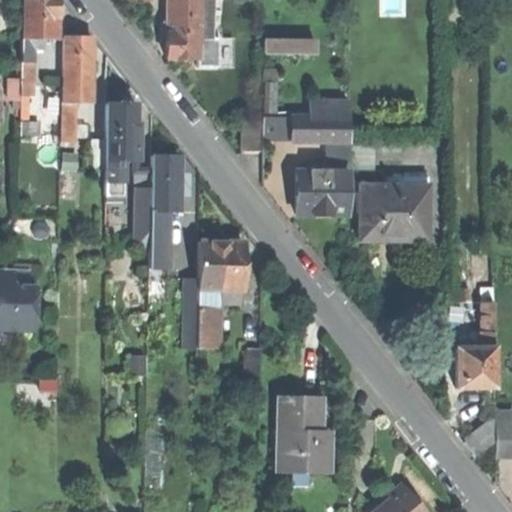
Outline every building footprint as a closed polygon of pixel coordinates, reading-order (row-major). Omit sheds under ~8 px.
[(30,44),(43,44),(43,38),(55,38),(55,0),(19,0),(19,44),(30,44)] [(182,58),(200,58),(200,38),(200,11),(200,0),(167,0),(167,58),(182,58)] [(212,11),(200,11),(200,38),(212,38),(212,11)] [(316,40),(263,40),(263,52),(303,52),(303,70),(316,70),(316,40)] [(75,41),(63,41),(62,102),(91,102),(91,41),(75,41)] [(29,94),(30,44),(19,44),(19,94),(29,94)] [(312,101),(312,117),(350,117),(350,101),(312,101)] [(119,104),(105,104),(104,159),(123,160),(137,160),(137,127),(134,127),(135,104),(119,104)] [(327,141),(335,141),(350,142),(350,117),(312,117),(293,117),(293,141),(327,141)] [(35,121),(17,121),(17,134),(35,134),(35,121)] [(259,122),(242,122),(242,151),(260,151),(259,122)] [(306,164),(297,173),(335,173),(335,141),(327,141),(327,157),(321,165),(306,164)] [(335,141),(335,173),(345,173),(349,173),(350,142),(335,141)] [(162,157),(148,157),(148,171),(148,188),(148,212),(167,212),(178,212),(178,202),(178,195),(178,177),(178,166),(178,157),(162,157)] [(122,196),(123,160),(104,159),(104,196),(122,196)] [(132,192),(136,192),(136,188),(148,188),(148,171),(132,171),(132,192)] [(319,215),(345,215),(345,173),(335,173),(297,173),(296,215),(319,215)] [(186,177),(184,177),(178,177),(178,195),(184,195),(186,195),(186,177)] [(392,241),(428,241),(428,184),(359,184),(359,241),(392,241)] [(135,231),(147,231),(148,212),(148,188),(136,188),(136,192),(135,231)] [(167,267),(167,212),(148,212),(147,231),(147,267),(167,267)] [(217,242),(196,242),(196,278),(196,289),(215,289),(220,289),(235,289),(241,289),(241,242),(217,242)] [(0,325),(9,326),(9,329),(14,330),(34,330),(35,284),(14,284),(15,267),(0,266),(0,325)] [(185,307),(196,307),(196,289),(196,278),(181,278),(181,307),(185,307)] [(215,307),(215,289),(196,289),(196,307),(215,307)] [(235,302),(235,289),(220,289),(220,302),(235,302)] [(482,302),(482,331),(495,331),(495,302),(482,302)] [(184,348),(196,348),(196,307),(185,307),(184,348)] [(215,348),(215,307),(196,307),(196,348),(215,348)] [(0,345),(9,345),(9,329),(9,326),(0,325),(0,345)] [(479,331),(479,347),(495,347),(495,331),(482,331),(479,331)] [(243,378),(259,378),(259,347),(244,347),(243,378)] [(475,388),(495,387),(495,347),(479,347),(457,347),(457,388),(475,388)] [(299,397),(278,397),(277,464),(306,464),(306,473),(327,473),(328,441),(319,441),(319,398),(299,397)] [(475,458),(495,441),(495,423),(495,417),(463,444),(475,458)] [(496,461),(511,460),(511,422),(495,423),(495,441),(496,461)] [(371,508),(374,511),(426,511),(415,497),(404,483),(371,508)]
